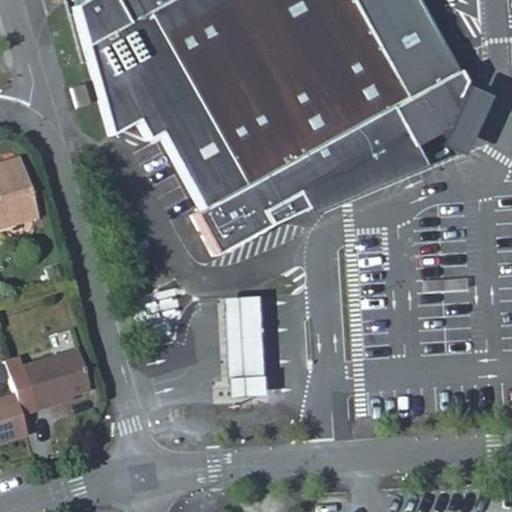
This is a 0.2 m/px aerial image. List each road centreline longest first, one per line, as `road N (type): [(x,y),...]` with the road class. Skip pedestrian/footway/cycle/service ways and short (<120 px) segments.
road 1 (residential): [(140,450),(48,147),(22,120)]
road 2 (residential): [(511,448),(172,475)]
road 3 (residential): [(6,0),(36,71),(36,96),(22,120)]
